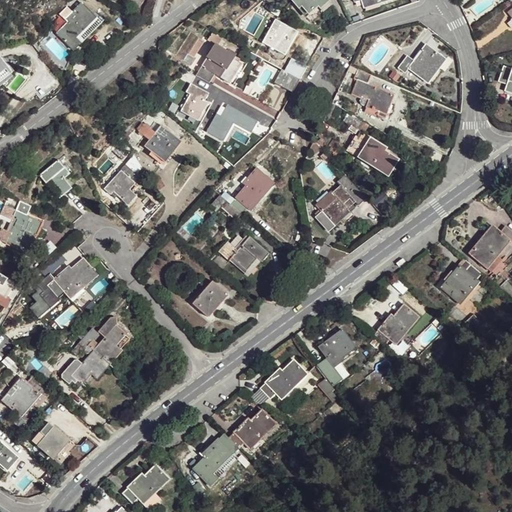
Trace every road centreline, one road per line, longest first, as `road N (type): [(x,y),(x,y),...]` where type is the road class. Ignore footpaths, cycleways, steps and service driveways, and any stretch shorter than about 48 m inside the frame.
road 1 (secondary): [(214,373),(473,182)]
road 2 (residential): [(0,149),(196,0)]
road 3 (secondary): [(51,511),(111,452),(214,373)]
road 4 (residential): [(291,116),(340,44),(443,0)]
road 5 (residential): [(443,0),(472,69),(475,130)]
road 6 (residential): [(214,373),(127,274)]
